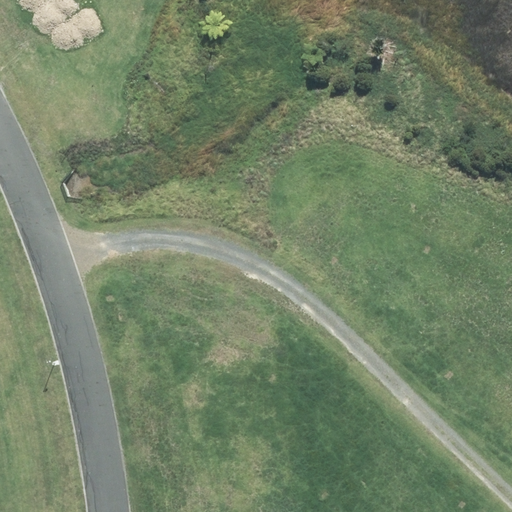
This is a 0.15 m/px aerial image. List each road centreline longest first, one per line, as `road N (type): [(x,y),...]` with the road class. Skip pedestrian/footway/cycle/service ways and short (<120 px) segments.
road 1 (track): [(511,491),(260,253),(199,224),(129,229),(69,245)]
road 2 (residential): [(0,121),(69,245),(109,511)]
